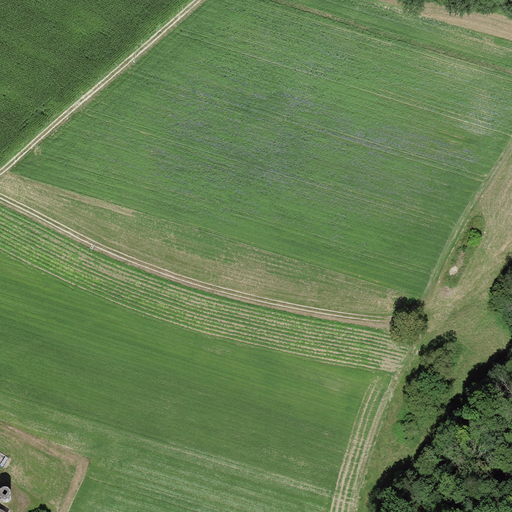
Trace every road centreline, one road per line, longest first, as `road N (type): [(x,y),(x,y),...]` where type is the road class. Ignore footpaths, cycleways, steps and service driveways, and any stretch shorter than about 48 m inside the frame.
road 1 (track): [(412,317),(373,320),(227,292),(0,198)]
road 2 (track): [(198,0),(0,170)]
